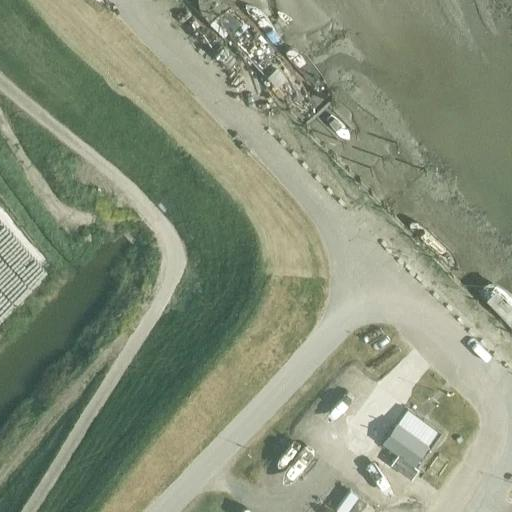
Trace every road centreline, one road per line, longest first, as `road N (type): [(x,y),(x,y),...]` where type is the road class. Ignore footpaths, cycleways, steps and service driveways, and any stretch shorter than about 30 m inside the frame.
road 1 (unclassified): [(0,83),(158,219),(176,245),(162,301),(23,511)]
road 2 (unclassified): [(358,294),(332,230),(123,0)]
road 3 (unclassified): [(450,511),(483,469),(496,433),(493,381),(436,329),(358,294)]
road 4 (unclassified): [(157,511),(358,294)]
road 5 (residential): [(72,229),(0,118)]
